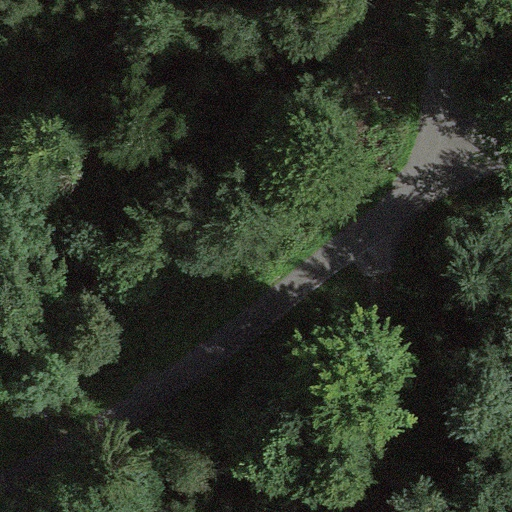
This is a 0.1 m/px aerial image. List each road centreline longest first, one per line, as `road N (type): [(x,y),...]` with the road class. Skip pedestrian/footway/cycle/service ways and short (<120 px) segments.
road 1 (track): [(511,160),(490,163),(318,270),(0,488)]
road 2 (track): [(354,511),(318,270)]
